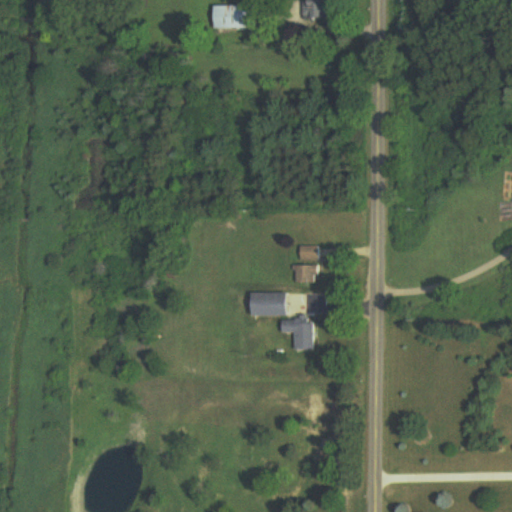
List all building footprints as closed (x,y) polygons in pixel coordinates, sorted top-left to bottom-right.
[(304,0),(305,20),(331,20),(331,0),(304,0)] [(218,6),(218,30),(256,30),(256,6),(218,6)] [(300,262),(318,262),(318,248),(300,248),(300,262)] [(293,285),(315,285),(315,266),(293,266),(293,285)] [(289,317),(289,294),(252,294),(252,317),(289,317)] [(313,351),(313,321),(281,321),(281,333),(294,333),(294,351),(313,351)]
